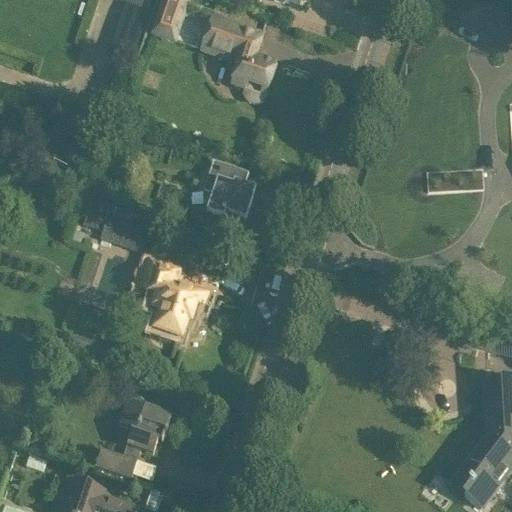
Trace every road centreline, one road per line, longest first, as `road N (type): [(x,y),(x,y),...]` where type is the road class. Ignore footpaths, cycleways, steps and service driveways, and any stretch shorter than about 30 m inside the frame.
road 1 (tertiary): [(223,511),(392,0)]
road 2 (unknown): [(312,243),(409,269),(453,253),(488,204),(482,104),(494,80),(511,69)]
